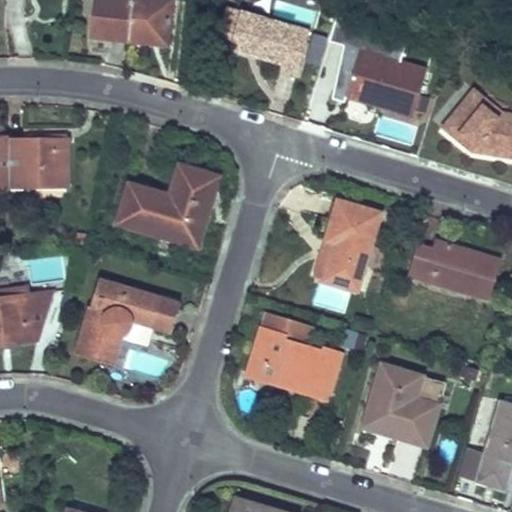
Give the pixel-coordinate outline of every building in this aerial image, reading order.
[(95,0),(91,36),(129,40),(133,0),(95,0)] [(171,0),(133,0),(129,40),(166,45),(171,0)] [(225,7),(217,34),(219,34),(231,38),(239,11),(225,7)] [(307,31),(239,11),(231,38),(228,47),(280,62),(279,67),(295,72),(307,31)] [(384,52),(359,44),(358,49),(351,72),(359,74),(365,51),(382,57),(384,52)] [(351,72),(344,96),(362,101),(411,115),(425,69),(382,57),(365,51),(359,74),(351,72)] [(511,111),(500,110),(471,87),(466,92),(497,116),(511,118),(511,111)] [(466,92),(439,127),(460,143),(464,139),(472,145),(469,150),(470,150),(511,157),(511,118),(497,116),(466,92)] [(68,137),(9,138),(9,188),(68,188),(68,137)] [(9,138),(0,138),(0,188),(9,188),(9,138)] [(464,139),(460,143),(469,150),(472,145),(464,139)] [(170,197),(129,185),(117,223),(197,248),(209,206),(200,202),(207,174),(179,167),(170,197)] [(218,178),(207,174),(200,202),(209,206),(218,178)] [(379,214),(337,201),(325,240),(334,243),(328,265),(323,279),(357,290),(379,214)] [(334,243),(325,240),(318,262),(328,265),(334,243)] [(432,249),(416,244),(407,277),(488,301),(500,260),(435,240),(432,249)] [(179,305),(98,280),(76,354),(113,365),(120,340),(146,347),(152,326),(171,332),(179,305)] [(317,284),(313,307),(345,311),(348,289),(317,284)] [(0,290),(0,300),(29,296),(27,287),(0,290)] [(0,300),(0,345),(3,345),(2,339),(21,336),(22,342),(36,340),(52,293),(29,296),(0,300)] [(285,337),(260,329),(247,375),(328,400),(342,353),(323,348),(322,352),(284,341),(285,337)] [(363,351),(364,334),(343,333),(342,349),(363,351)] [(21,336),(2,339),(3,345),(22,342),(21,336)] [(445,383),(381,365),(362,426),(393,435),(393,437),(426,447),(445,383)] [(511,404),(501,402),(484,458),(489,459),(482,483),(505,490),(511,466),(511,404)] [(489,459),(484,458),(477,482),(482,483),(489,459)] [(278,511),(248,503),(245,511),(278,511)]
